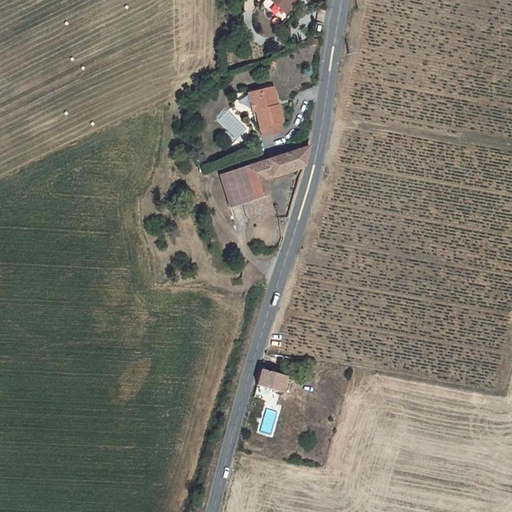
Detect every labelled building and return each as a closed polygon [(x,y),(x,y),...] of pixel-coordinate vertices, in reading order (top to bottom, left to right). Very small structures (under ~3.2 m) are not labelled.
[(269,0),(286,14),(297,0),(269,0)] [(274,86),(261,89),(262,94),(275,90),(274,86)] [(261,89),(248,92),(252,111),(256,111),(261,131),(273,128),(272,124),(283,121),(279,105),(275,106),(275,103),(277,99),(275,90),(262,94),(261,89)] [(258,210),(264,209),(265,214),(277,211),(266,175),(305,163),(307,145),(220,174),(229,204),(241,200),(246,215),(258,210)] [(244,220),(243,208),(233,208),(234,221),(244,220)] [(295,365),(311,368),(312,360),(296,357),(295,365)] [(276,367),(274,373),(283,376),(285,370),(276,367)] [(274,373),(265,371),(261,386),(284,392),(288,377),(283,376),(274,373)]
